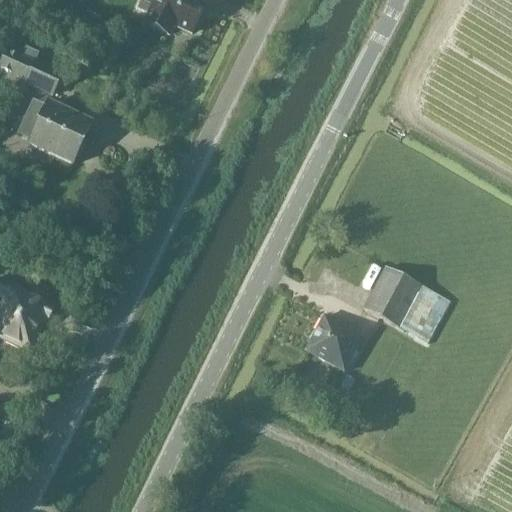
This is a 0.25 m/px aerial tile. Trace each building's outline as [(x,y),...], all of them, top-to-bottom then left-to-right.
[(155,0),(143,25),(168,37),(173,28),(190,36),(204,8),(186,0),(155,0)] [(0,68),(12,74),(11,77),(25,83),(24,86),(51,98),(62,75),(35,62),(34,65),(20,58),(18,62),(5,56),(0,66),(0,68)] [(48,105),(28,147),(71,167),(90,125),(48,105)] [(371,296),(362,312),(416,341),(438,299),(384,270),(370,295),(371,296)] [(0,280),(0,297),(1,298),(0,299),(0,341),(30,356),(53,307),(0,280)] [(323,317),(303,353),(343,375),(362,340),(323,317)]
